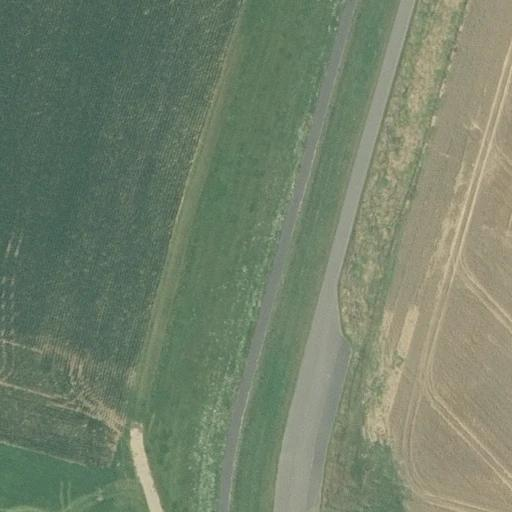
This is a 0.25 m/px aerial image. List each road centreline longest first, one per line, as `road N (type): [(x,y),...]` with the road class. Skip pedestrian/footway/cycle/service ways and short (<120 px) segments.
road 1 (unclassified): [(284,511),(330,288),(409,0)]
road 2 (track): [(158,511),(137,455),(144,384),(243,40)]
